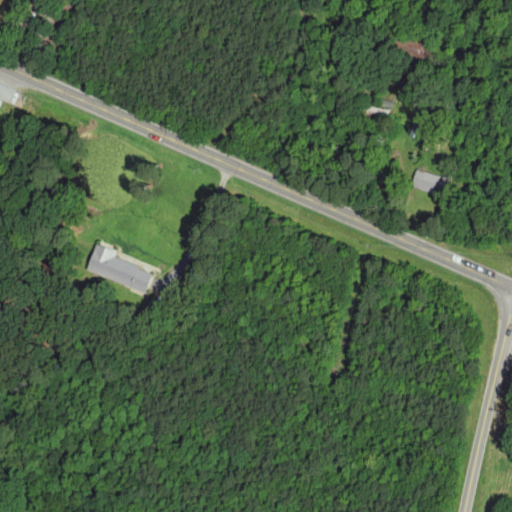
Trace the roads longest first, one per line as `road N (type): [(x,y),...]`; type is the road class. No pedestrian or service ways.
road 1 (primary): [(511,289),(0,67)]
road 2 (tertiary): [(472,511),(511,334)]
